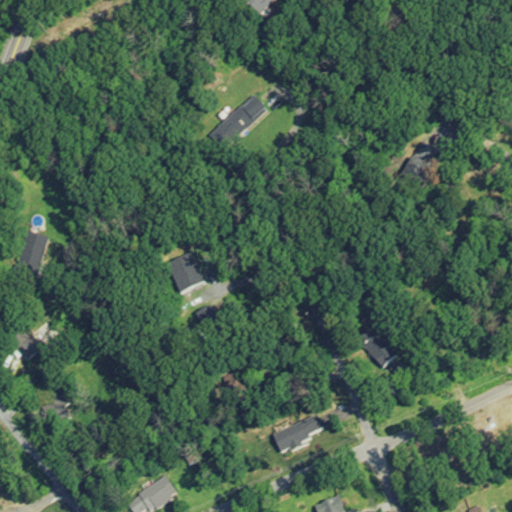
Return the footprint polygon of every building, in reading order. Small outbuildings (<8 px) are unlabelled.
[(239,0),(238,1),(261,17),(273,0),(239,0)] [(233,139),(263,118),(252,103),(222,124),(233,139)] [(435,152),(417,142),(399,179),(417,188),(435,152)] [(22,256),(38,258),(40,238),(24,236),(22,256)] [(166,266),(179,296),(204,285),(191,255),(166,266)] [(57,337),(46,322),(29,334),(40,348),(57,337)] [(359,348),(381,371),(394,358),(372,335),(359,348)] [(61,406),(44,402),(40,420),(57,424),(61,406)] [(131,511),(151,511),(176,498),(165,479),(125,501),(131,511)] [(342,511),(342,503),(317,505),(317,511),(342,511)]
